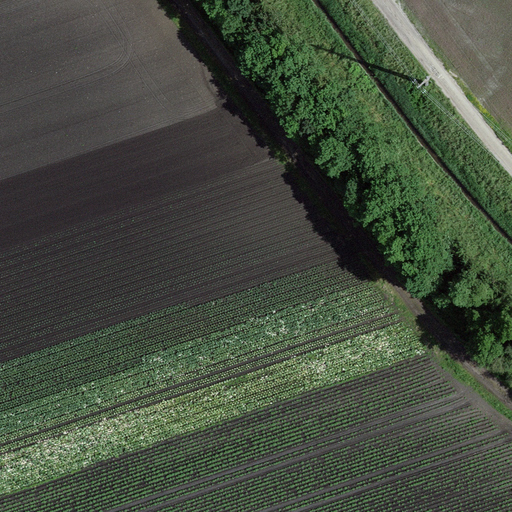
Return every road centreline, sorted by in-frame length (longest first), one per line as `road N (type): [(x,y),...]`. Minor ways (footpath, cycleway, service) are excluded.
road 1 (track): [(196,0),(401,265),(511,366)]
road 2 (track): [(385,0),(511,159)]
